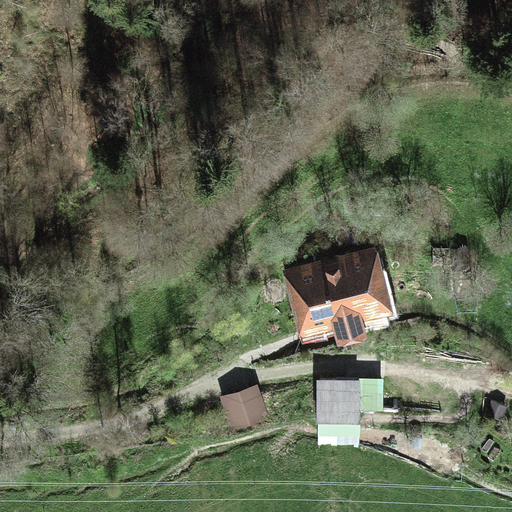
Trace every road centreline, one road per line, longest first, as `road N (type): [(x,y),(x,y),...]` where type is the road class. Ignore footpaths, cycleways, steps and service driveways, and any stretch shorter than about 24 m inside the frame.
road 1 (track): [(0,440),(87,430),(241,377),(339,365),(511,395)]
road 2 (track): [(0,486),(85,480),(299,437),(450,468),(511,493)]
